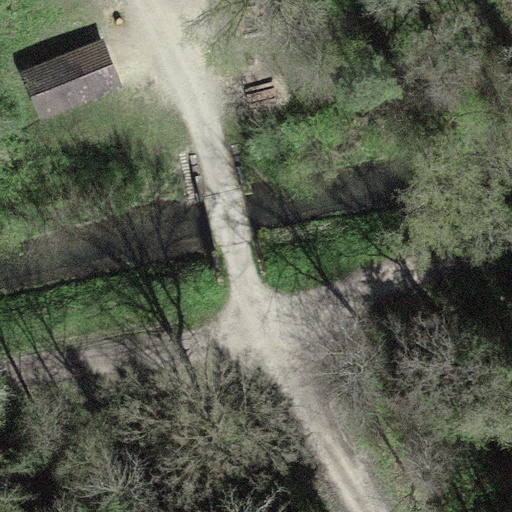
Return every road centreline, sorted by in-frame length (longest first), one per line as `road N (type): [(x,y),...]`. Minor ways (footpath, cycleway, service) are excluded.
road 1 (track): [(368,511),(258,326),(190,89),(147,0)]
road 2 (track): [(0,366),(258,326),(511,265)]
